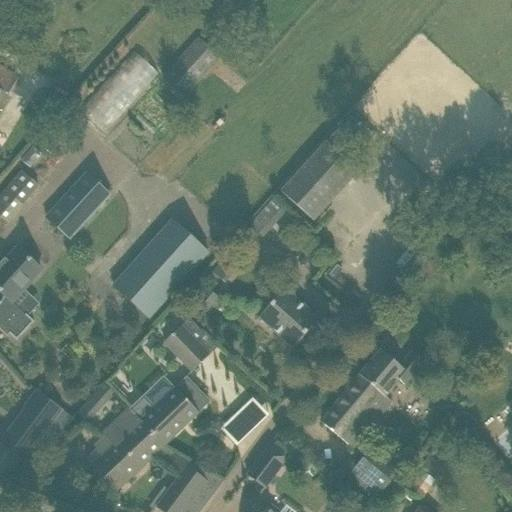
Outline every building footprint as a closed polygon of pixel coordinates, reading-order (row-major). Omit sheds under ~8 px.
[(161,79),(184,100),(220,60),(197,39),(161,79)] [(134,52),(78,112),(104,135),(158,75),(134,52)] [(0,108),(18,78),(0,67),(0,108)] [(280,192),(313,223),(359,172),(325,142),(280,192)] [(1,196),(0,197),(0,220),(7,226),(9,224),(18,212),(39,187),(21,172),(1,196)] [(46,218),(69,240),(110,195),(86,174),(46,218)] [(240,240),(249,248),(269,224),(260,217),(240,240)] [(111,286),(149,321),(210,254),(172,219),(111,286)] [(0,293),(4,297),(0,301),(0,325),(16,341),(33,322),(12,302),(24,289),(41,271),(32,263),(17,249),(0,267),(0,293)] [(258,319),(292,349),(319,319),(285,289),(258,319)] [(205,290),(194,303),(207,314),(218,300),(205,290)] [(82,374),(125,329),(99,304),(56,349),(82,374)] [(162,344),(191,374),(209,356),(182,326),(162,344)] [(321,423),(352,449),(365,434),(392,402),(386,397),(399,380),(405,385),(424,363),(411,352),(399,366),(380,350),(359,375),(360,376),(321,423)] [(481,375),(467,364),(450,385),(464,396),(470,388),(481,375)] [(89,400),(99,409),(113,394),(103,384),(89,400)] [(113,448),(92,468),(115,493),(198,414),(185,399),(175,389),(154,409),(143,398),(130,411),(129,409),(101,435),(113,448)] [(26,409),(0,443),(24,462),(36,446),(63,411),(37,392),(25,408),(26,409)] [(74,420),(63,411),(36,446),(48,455),(74,420)] [(375,499),(399,470),(372,446),(353,466),(346,475),(375,499)] [(247,476),(264,489),(286,460),(268,447),(247,476)] [(165,511),(199,511),(224,481),(191,462),(157,505),(165,511)] [(404,487),(422,499),(435,481),(417,468),(404,487)] [(245,511),(278,511),(257,496),(245,511)]
